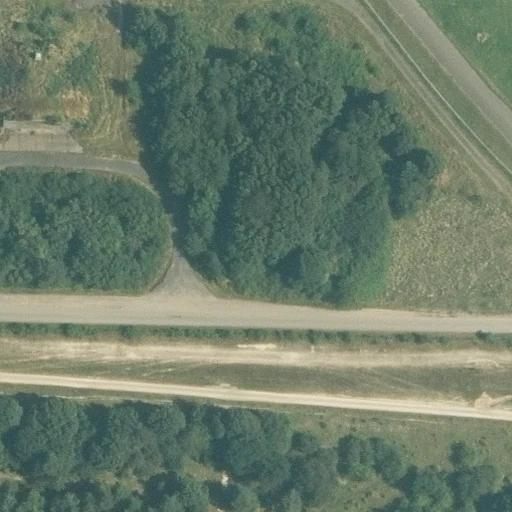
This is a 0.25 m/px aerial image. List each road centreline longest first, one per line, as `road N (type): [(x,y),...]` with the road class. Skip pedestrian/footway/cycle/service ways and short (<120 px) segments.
road 1 (track): [(393,332),(403,245),(499,247),(493,185),(353,14),(309,2),(169,0)]
road 2 (track): [(511,390),(0,373)]
road 3 (unclassified): [(511,337),(0,323)]
